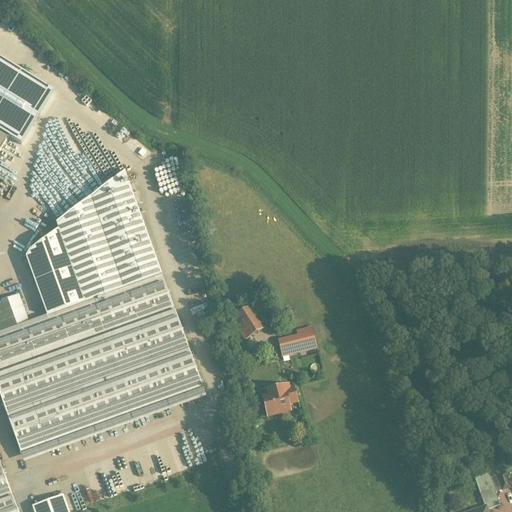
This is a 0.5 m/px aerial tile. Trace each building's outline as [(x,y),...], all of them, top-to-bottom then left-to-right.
[(0,132),(8,138),(21,146),(54,92),(0,59),(0,132)] [(0,150),(8,138),(0,132),(0,150)] [(124,174),(56,225),(58,231),(84,303),(161,276),(124,174)] [(26,259),(47,317),(84,303),(58,231),(31,253),(26,259)] [(0,511),(18,511),(0,463),(0,398),(20,455),(202,389),(161,276),(84,303),(47,317),(0,333),(0,511)] [(1,302),(0,304),(0,333),(17,328),(7,300),(1,302)] [(252,306),(231,319),(245,341),(266,328),(252,306)] [(311,329),(297,333),(297,337),(299,343),(301,352),(316,349),(311,329)] [(297,337),(277,341),(279,348),(299,343),(297,337)] [(299,343),(279,348),(281,357),(301,352),(299,343)] [(279,388),(268,391),(269,396),(262,398),(266,417),(276,415),(276,414),(290,410),(288,405),(297,403),(294,390),(288,391),(287,387),(287,386),(286,386),(286,387),(279,388)] [(509,489),(504,474),(496,476),(502,491),(509,489)] [(488,475),(474,480),(484,509),(485,508),(486,511),(499,507),(488,475)] [(68,511),(63,496),(32,507),(33,511),(68,511)]
